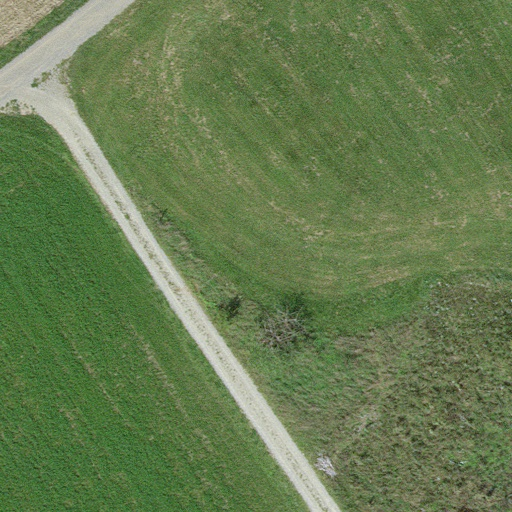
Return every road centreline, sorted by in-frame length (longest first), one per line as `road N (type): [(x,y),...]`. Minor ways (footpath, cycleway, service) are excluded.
road 1 (track): [(330,511),(38,84)]
road 2 (track): [(0,108),(133,0)]
